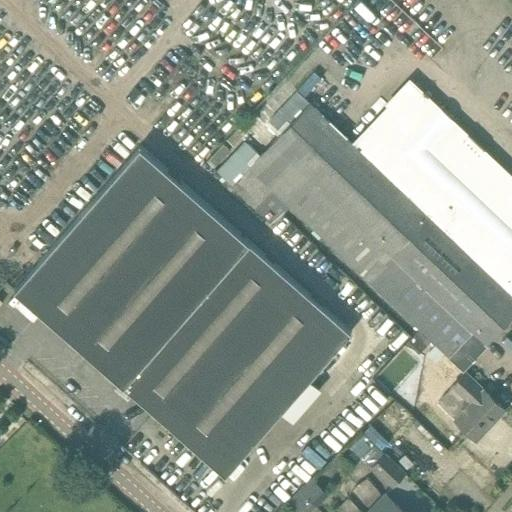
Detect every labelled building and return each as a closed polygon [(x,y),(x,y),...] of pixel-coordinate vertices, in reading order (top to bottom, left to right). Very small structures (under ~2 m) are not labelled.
[(314,72),(297,90),(302,95),(304,96),(321,79),(314,72)] [(260,157),(250,167),(274,190),(282,198),(291,206),(420,328),(432,339),(436,344),(445,352),(449,356),(463,370),(487,344),(485,342),(511,313),(511,177),(410,81),(352,142),(324,115),(310,102),(282,133),(260,157)] [(297,90),(269,121),(282,133),(310,102),(304,96),(302,95),(297,90)] [(235,154),(217,172),(232,187),(250,167),(246,164),(256,153),(245,143),(235,154)] [(226,474),(351,331),(140,146),(15,288),(226,474)] [(250,167),(232,187),(256,209),(274,190),(250,167)] [(274,190),(256,209),(264,217),(282,198),(274,190)] [(436,344),(427,354),(436,362),(445,352),(436,344)] [(405,345),(376,377),(392,391),(420,359),(405,345)] [(466,372),(453,385),(438,401),(456,418),(476,438),(504,408),(466,372)] [(359,434),(348,445),(351,448),(352,449),(355,447),(364,455),(372,446),(362,437),(359,434)] [(385,452),(375,462),(382,468),(377,472),(393,486),(406,472),(385,452)] [(311,511),(317,506),(299,489),(287,501),(298,511),(311,511)] [(405,511),(393,500),(382,511),(405,511)]
